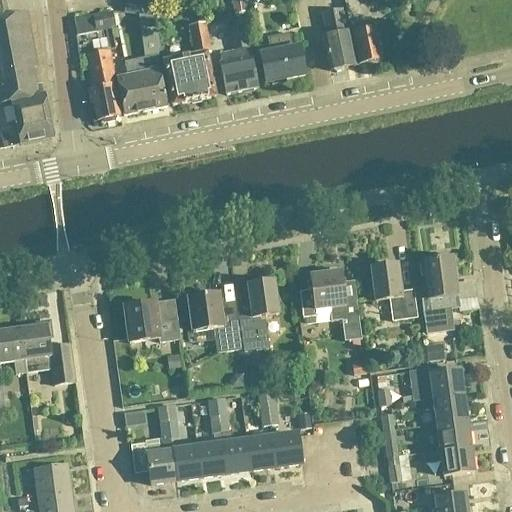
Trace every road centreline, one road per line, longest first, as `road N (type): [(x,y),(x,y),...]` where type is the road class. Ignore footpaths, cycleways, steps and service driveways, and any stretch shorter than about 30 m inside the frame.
road 1 (tertiary): [(73,168),(511,74)]
road 2 (residential): [(75,260),(475,179)]
road 3 (residential): [(110,511),(75,260)]
road 4 (residential): [(511,426),(475,179)]
road 5 (residential): [(73,168),(52,0)]
road 6 (residential): [(222,511),(356,492)]
